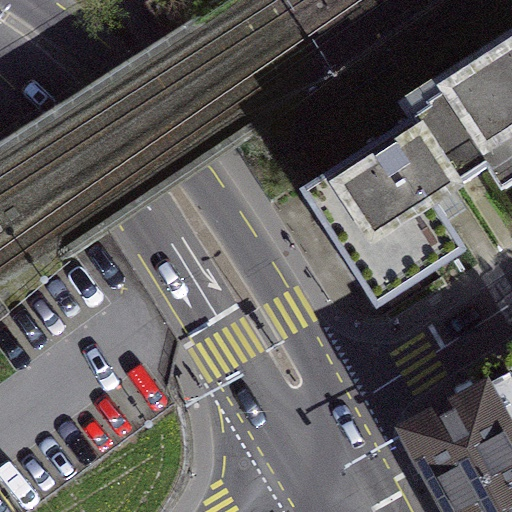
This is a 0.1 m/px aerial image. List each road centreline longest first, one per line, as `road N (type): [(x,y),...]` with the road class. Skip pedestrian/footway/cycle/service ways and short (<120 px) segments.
road 1 (primary): [(317,426),(316,360),(211,188),(65,25),(0,5)]
road 2 (primary): [(0,37),(154,233),(258,396),(317,426)]
road 3 (residential): [(511,305),(317,426)]
